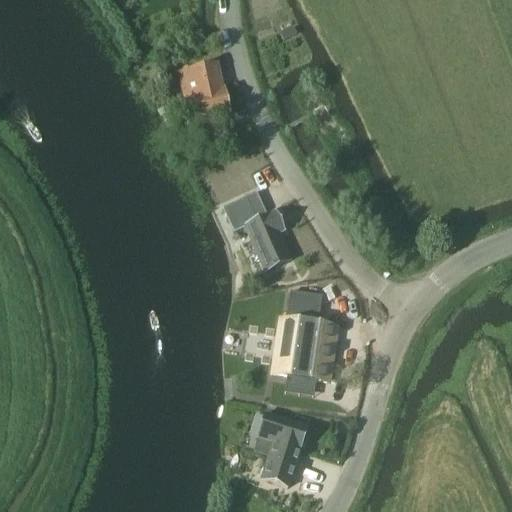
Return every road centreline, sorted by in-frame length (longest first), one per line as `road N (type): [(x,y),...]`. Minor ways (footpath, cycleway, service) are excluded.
road 1 (unclassified): [(409,311),(355,272),(267,137),(240,69),(230,0)]
road 2 (tertiary): [(332,511),(409,311)]
road 3 (tertiary): [(409,311),(439,282),(511,241)]
